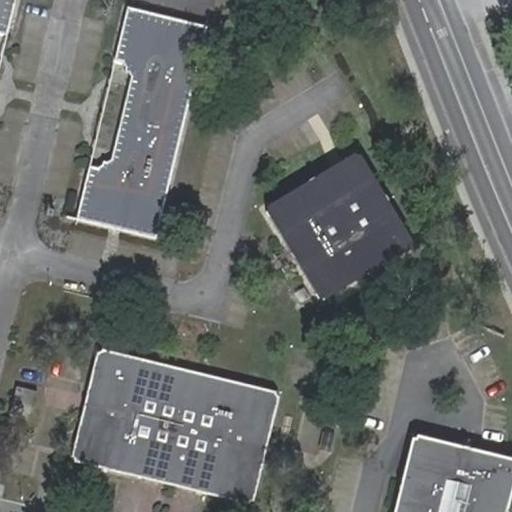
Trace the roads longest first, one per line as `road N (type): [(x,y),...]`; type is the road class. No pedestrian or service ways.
road 1 (secondary): [(412,0),(511,245)]
road 2 (secondary): [(511,158),(449,0)]
